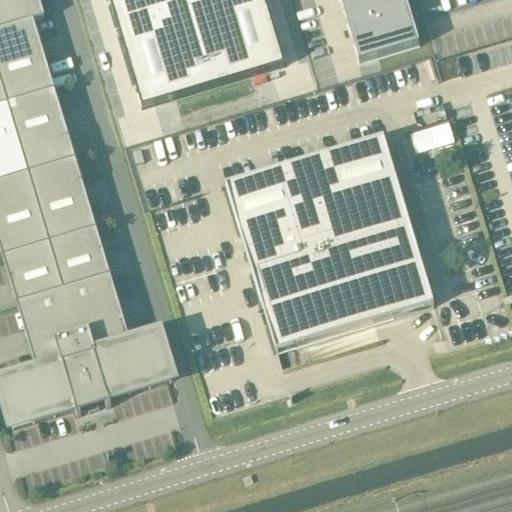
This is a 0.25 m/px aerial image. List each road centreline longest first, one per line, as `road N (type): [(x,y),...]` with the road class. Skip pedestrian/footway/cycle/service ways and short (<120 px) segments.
road 1 (unknown): [(410,406),(395,365),(367,352),(247,378),(186,199),(193,168),(376,111)]
road 2 (unclassified): [(58,0),(203,468)]
road 3 (unclassified): [(511,375),(203,468)]
road 4 (unclassified): [(203,468),(71,511)]
